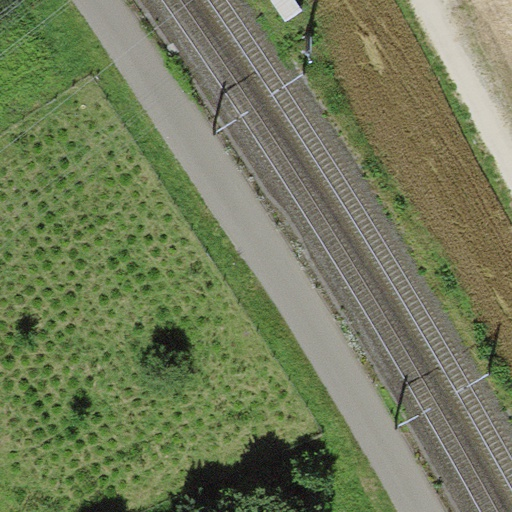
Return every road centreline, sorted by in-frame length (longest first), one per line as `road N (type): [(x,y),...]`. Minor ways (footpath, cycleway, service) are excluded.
road 1 (unclassified): [(94,0),(208,160),(417,511)]
road 2 (track): [(511,164),(429,0)]
